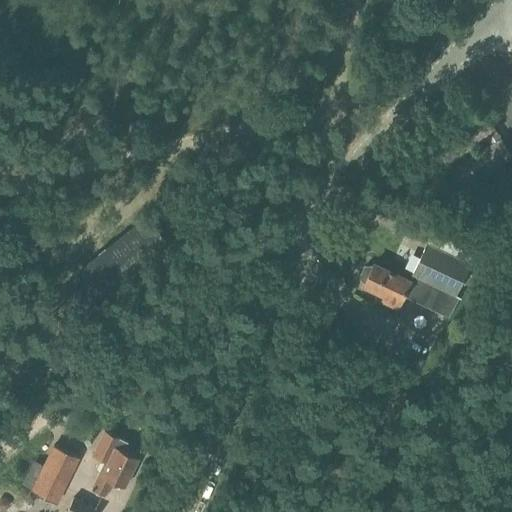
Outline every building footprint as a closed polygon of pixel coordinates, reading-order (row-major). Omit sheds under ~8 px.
[(511,156),(486,115),(435,146),(446,165),(488,140),(490,145),(450,171),(460,189),(511,159),(511,156)] [(145,216),(70,276),(94,306),(170,246),(145,216)] [(359,270),(354,281),(359,286),(358,288),(379,297),(377,302),(393,310),(399,298),(427,310),(436,290),(450,297),(464,266),(421,246),(407,277),(408,277),(404,285),(367,268),(367,270),(359,270)] [(143,459),(139,457),(140,455),(133,451),(132,453),(128,451),(132,443),(109,432),(97,457),(109,463),(97,489),(109,496),(116,481),(129,487),(143,459)] [(35,473),(29,485),(37,489),(37,490),(61,503),(83,458),(59,446),(43,478),(35,473)] [(75,498),(68,511),(98,511),(100,509),(75,498)] [(51,511),(25,502),(21,511),(51,511)]
